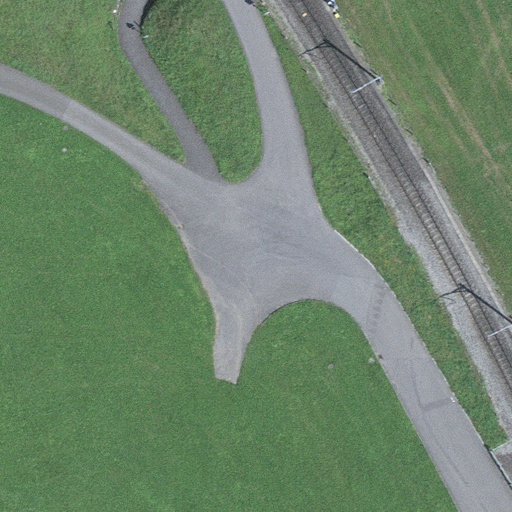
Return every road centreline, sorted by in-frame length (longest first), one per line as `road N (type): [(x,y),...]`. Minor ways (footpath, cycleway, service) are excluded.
road 1 (unclassified): [(294,239),(333,265),(382,317),(490,511)]
road 2 (track): [(294,239),(0,75)]
